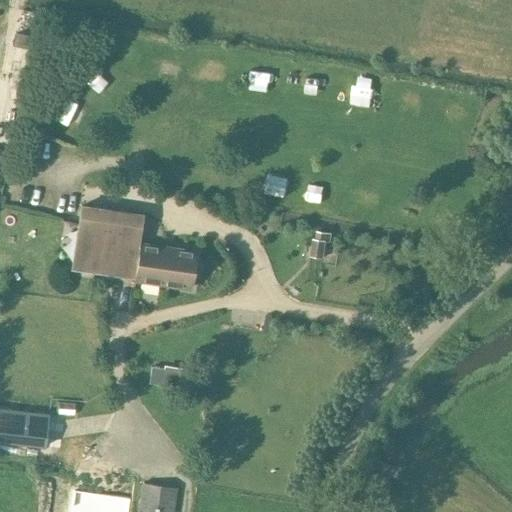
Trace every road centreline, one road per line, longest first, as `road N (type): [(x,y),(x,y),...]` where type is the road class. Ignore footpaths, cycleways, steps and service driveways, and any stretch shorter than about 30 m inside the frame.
road 1 (unknown): [(411,350),(378,331),(257,304),(256,261),(233,239),(128,218)]
road 2 (unclassified): [(330,511),(349,440),(401,359),(511,255)]
